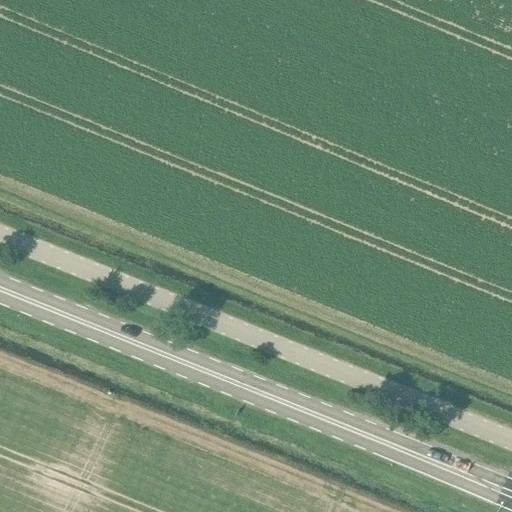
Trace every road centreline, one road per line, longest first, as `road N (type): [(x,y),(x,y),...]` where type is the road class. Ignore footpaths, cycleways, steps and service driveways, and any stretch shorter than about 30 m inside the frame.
road 1 (unclassified): [(511,443),(0,238)]
road 2 (primary): [(511,495),(0,290)]
